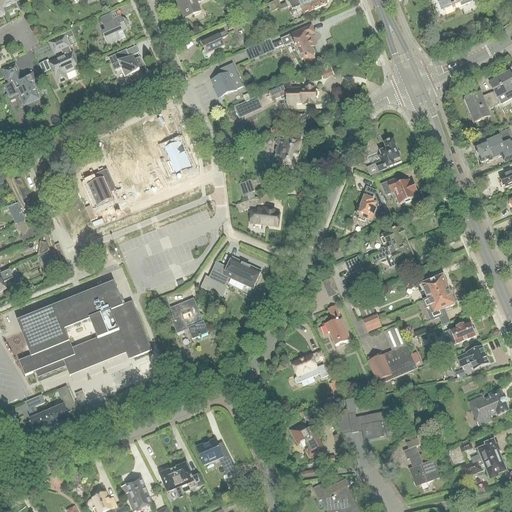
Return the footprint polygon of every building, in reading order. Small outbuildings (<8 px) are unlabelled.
[(0,0),(0,7),(1,9),(2,8),(6,7),(9,6),(11,4),(14,3),(12,0),(0,0)] [(174,0),(184,21),(201,14),(197,5),(206,1),(205,0),(174,0)] [(292,11),(299,8),(303,16),(326,6),(326,5),(328,3),(326,0),(290,0),(284,3),(285,4),(280,6),(281,9),(279,10),(279,11),(291,6),(292,11)] [(435,0),(441,12),(460,4),(462,7),(471,3),(469,0),(435,0)] [(278,1),(267,6),(271,13),(279,10),(281,9),(280,6),(278,1)] [(127,30),(126,29),(127,26),(127,22),(125,20),(122,19),(121,18),(113,21),(110,14),(99,19),(105,32),(102,33),(107,46),(125,38),(123,32),(127,30)] [(237,20),(225,25),(228,32),(240,27),(237,20)] [(309,45),(311,44),(308,38),(314,35),(311,27),(280,40),(281,42),(272,45),(274,50),(283,46),(283,47),(292,43),(297,54),(298,54),(301,62),(308,59),(311,65),(317,62),(309,45)] [(213,39),(201,45),(204,51),(203,52),(202,54),(205,59),(206,60),(219,54),(220,52),(219,50),(224,48),(221,40),(226,38),(224,32),(212,38),(213,39)] [(70,49),(77,46),(71,33),(64,36),(64,38),(50,44),(54,54),(60,52),(63,58),(49,64),(58,84),(67,80),(64,75),(78,69),(71,54),(70,50),(71,49),(70,49)] [(269,41),(244,52),(249,64),(274,52),(269,41)] [(126,51),(108,59),(114,72),(121,69),(125,78),(128,76),(131,83),(147,76),(139,58),(131,62),(126,51)] [(215,91),(219,99),(243,88),(233,64),(220,70),(223,76),(211,81),(216,90),(215,91)] [(38,99),(31,84),(35,82),(31,74),(20,79),(14,66),(2,71),(8,83),(2,86),(8,99),(18,95),(23,106),(38,99)] [(331,70),(319,75),(322,82),(334,77),(331,70)] [(493,108),(500,104),(511,96),(511,78),(509,73),(489,84),(493,92),(486,95),(493,108)] [(288,94),(288,91),(291,91),(291,82),(268,92),(272,102),(288,94)] [(314,106),(314,105),(316,104),(316,98),(317,96),(317,92),(315,90),(314,90),(314,89),(305,89),(306,91),(288,91),(288,94),(289,108),(295,107),(295,105),(305,105),(305,106),(314,106)] [(487,111),(493,108),(486,95),(481,97),(479,93),(464,100),(474,122),(489,116),(487,111)] [(302,138),(296,136),(297,131),(279,138),(278,141),(276,142),(275,145),(276,147),(278,148),(278,150),(276,151),(275,155),(276,156),(273,166),(294,171),(296,163),(297,163),(300,153),(299,152),(301,144),(300,144),(302,138)] [(502,145),(505,143),(511,141),(508,132),(499,136),(473,147),(478,158),(484,155),(486,154),(485,152),(502,145)] [(371,167),(366,169),(369,176),(387,169),(401,163),(399,157),(400,155),(399,152),(397,152),(394,146),(396,145),(393,139),(389,140),(390,141),(387,143),(384,144),(386,147),(382,149),(383,152),(380,153),(381,155),(369,161),(371,167)] [(511,143),(511,141),(505,143),(502,145),(485,152),(486,154),(484,155),(478,158),(480,164),(487,160),(488,162),(501,157),(503,163),(511,159),(511,143)] [(180,143),(165,150),(170,162),(166,164),(171,175),(175,174),(176,176),(192,169),(180,143)] [(135,163),(122,169),(132,193),(146,187),(142,176),(147,173),(141,159),(134,162),(135,163)] [(98,181),(87,186),(97,208),(112,201),(108,193),(116,190),(107,170),(95,175),(98,181)] [(511,185),(511,172),(499,178),(501,183),(500,185),(501,187),(503,187),(503,189),(511,185)] [(396,180),(383,185),(380,186),(385,196),(394,192),(399,204),(405,202),(406,204),(411,202),(410,200),(415,198),(413,194),(416,193),(412,184),(410,185),(408,181),(398,185),(396,180)] [(16,184),(20,192),(25,190),(21,181),(16,184)] [(251,181),(239,186),(243,199),(247,198),(247,195),(255,192),(251,181)] [(366,219),(372,222),(373,218),(377,220),(379,215),(386,211),(376,191),(366,187),(356,214),(358,215),(357,216),(359,217),(358,220),(364,223),(366,219)] [(25,190),(20,192),(24,201),(29,198),(25,190)] [(260,196),(236,206),(239,214),(263,205),(260,196)] [(25,221),(17,204),(7,208),(15,225),(25,221)] [(45,209),(37,213),(39,218),(47,214),(45,209)] [(251,224),(260,225),(260,226),(277,228),(278,216),(274,215),(274,212),(257,210),(256,215),(252,214),(251,224)] [(32,227),(37,238),(42,236),(37,225),(32,227)] [(32,241),(37,238),(32,227),(28,229),(28,230),(28,231),(32,241)] [(376,253),(378,256),(407,244),(405,240),(406,239),(405,237),(406,235),(405,231),(403,231),(402,229),(383,237),(384,238),(381,240),(383,246),(386,244),(388,249),(385,250),(384,249),(378,251),(378,252),(376,253)] [(32,241),(28,231),(23,239),(25,244),(32,241)] [(49,253),(46,244),(41,243),(38,257),(49,253)] [(411,249),(410,250),(407,244),(378,256),(372,259),(374,264),(385,259),(389,269),(397,266),(397,268),(405,265),(404,263),(414,259),(412,256),(413,256),(411,249)] [(39,258),(42,265),(53,260),(50,253),(39,258)] [(344,264),(346,269),(362,263),(359,257),(344,264)] [(226,270),(215,265),(208,280),(224,288),(228,278),(253,290),(260,275),(231,261),(226,270)] [(60,262),(52,266),(56,275),(64,271),(60,262)] [(364,269),(362,263),(346,269),(349,276),(364,269)] [(0,292),(4,291),(1,283),(12,278),(8,270),(0,273),(0,292)] [(427,281),(419,284),(422,292),(419,293),(423,302),(449,291),(443,277),(428,283),(427,281)] [(322,283),(329,299),(339,295),(332,279),(322,283)] [(38,379),(68,367),(68,366),(76,362),(80,372),(130,352),(133,359),(152,352),(132,303),(123,306),(122,302),(114,283),(113,284),(113,286),(66,305),(66,303),(63,304),(32,316),(31,317),(18,322),(21,331),(21,332),(25,341),(27,346),(36,343),(40,354),(31,358),(19,362),(25,377),(35,373),(38,379)] [(360,284),(345,291),(348,298),(363,291),(360,284)] [(449,291),(423,302),(431,322),(439,318),(442,326),(450,323),(444,310),(455,305),(449,291)] [(166,299),(152,304),(154,309),(168,303),(166,299)] [(207,334),(194,300),(167,311),(176,335),(188,330),(192,340),(207,334)] [(334,322),(326,325),(324,326),(328,335),(330,334),(336,347),(350,340),(341,319),(340,320),(335,307),(328,309),(334,322)] [(378,321),(375,314),(361,320),(364,327),(378,321)] [(381,328),(378,321),(364,327),(367,334),(381,328)] [(469,323),(450,331),(444,333),(450,347),(475,336),(474,335),(475,334),(474,330),(472,330),(469,323)] [(398,327),(384,333),(392,352),(368,362),(378,386),(416,370),(398,327)] [(466,354),(466,355),(457,358),(461,368),(470,364),(473,371),(489,365),(482,348),(466,354)] [(295,383),(297,384),(299,383),(319,375),(320,378),(322,379),(328,377),(324,367),(317,369),(314,363),(324,359),(321,352),(291,364),(297,377),(295,378),(294,380),(295,383)] [(410,356),(414,365),(421,362),(417,353),(410,356)] [(103,365),(105,369),(117,364),(116,360),(103,365)] [(463,370),(455,373),(458,380),(466,376),(463,370)] [(342,395),(337,380),(332,382),(332,384),(329,385),(334,397),(342,395)] [(484,400),(483,397),(468,403),(478,427),(493,421),(491,417),(496,415),(497,417),(508,412),(505,404),(505,403),(504,399),(503,400),(499,392),(488,397),(489,398),(484,400)] [(63,406),(48,413),(54,427),(69,421),(66,414),(70,412),(70,410),(75,408),(70,395),(60,399),(63,406)] [(42,397),(25,404),(32,420),(30,420),(36,435),(54,427),(48,413),(39,417),(35,408),(45,404),(42,397)] [(356,418),(355,414),(348,415),(352,433),(362,431),(364,441),(384,437),(381,423),(399,420),(397,410),(356,418)] [(297,445),(305,441),(309,449),(305,451),(309,458),(324,450),(313,428),(306,431),(303,424),(290,431),(297,445)] [(204,467),(219,460),(228,478),(237,473),(222,443),(218,446),(216,441),(196,449),(204,467)] [(497,444),(495,445),(493,442),(477,448),(478,451),(476,452),(477,456),(470,459),(472,463),(474,468),(500,458),(498,453),(500,452),(497,444)] [(471,443),(459,447),(462,454),(473,450),(471,443)] [(403,453),(406,461),(409,460),(413,469),(409,471),(416,489),(441,479),(434,461),(423,465),(422,462),(424,461),(422,455),(420,456),(416,448),(403,453)] [(502,464),(500,458),(474,468),(472,463),(466,465),(460,468),(464,478),(470,476),(482,471),(481,469),(485,468),(490,481),(498,477),(497,475),(506,472),(505,470),(506,469),(504,463),(502,464)] [(334,461),(327,462),(328,470),(336,468),(334,461)] [(192,478),(186,465),(180,468),(178,467),(174,468),(174,470),(173,471),(183,494),(205,486),(200,475),(193,478),(192,478)] [(183,494),(173,471),(161,476),(161,477),(159,477),(162,485),(164,484),(168,493),(178,488),(179,491),(176,492),(179,499),(184,497),(183,494)] [(57,488),(66,486),(64,474),(54,477),(57,488)] [(255,474),(237,483),(244,496),(262,487),(255,474)] [(130,483),(129,485),(122,488),(125,496),(127,495),(133,511),(136,511),(151,506),(141,480),(134,483),(132,482),(130,483)] [(324,490),(321,485),(312,489),(318,502),(321,500),(327,511),(358,511),(347,488),(348,487),(345,480),(324,490)] [(106,495),(92,500),(93,501),(90,502),(89,503),(89,505),(89,507),(90,509),(91,510),(93,510),(94,511),(114,511),(113,509),(116,508),(113,500),(109,502),(106,495)]
